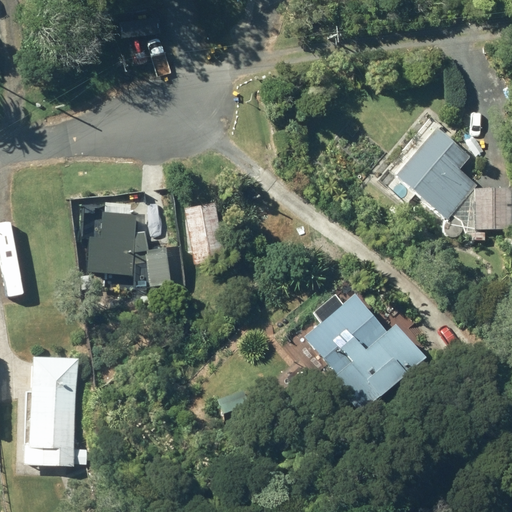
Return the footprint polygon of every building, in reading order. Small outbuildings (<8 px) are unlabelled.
[(448,223),(477,187),(460,173),(470,160),(425,121),(385,170),(448,223)] [(372,165),(332,134),(316,154),(356,185),(372,165)] [(511,198),(511,191),(475,192),(476,232),(511,229),(511,198)] [(183,210),(193,267),(225,261),(215,204),(183,210)] [(148,255),(148,253),(145,237),(136,237),(137,218),(103,215),(101,241),(90,241),(88,278),(134,278),(134,256),(146,255),(148,255)] [(148,255),(146,255),(149,293),(182,290),(178,251),(148,253),(148,255)] [(389,337),(356,299),(307,342),(338,379),(332,384),(361,420),(429,365),(399,330),(389,337)] [(26,444),(25,470),(73,470),(80,364),(34,363),(29,445),(26,444)] [(229,408),(214,415),(220,428),(236,421),(229,408)]
